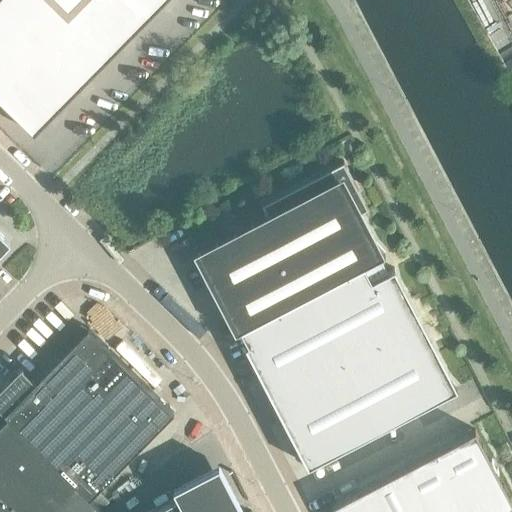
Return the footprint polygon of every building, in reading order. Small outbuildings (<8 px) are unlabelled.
[(0,0),(0,44),(4,48),(0,52),(0,100),(34,134),(166,0),(0,0)] [(341,162),(262,203),(271,221),(201,257),(242,334),(248,330),(253,340),(249,343),(312,463),(457,387),(389,257),(383,260),(359,214),(366,211),(341,162)] [(0,250),(11,239),(0,228),(0,250)] [(0,388),(0,408),(8,416),(79,486),(90,497),(175,411),(89,327),(35,381),(21,367),(0,388)] [(79,486),(8,416),(0,423),(0,511),(105,511),(90,497),(79,486)] [(511,503),(474,426),(330,499),(336,511),(502,511),(511,507),(511,503)] [(238,511),(243,510),(219,464),(173,488),(178,497),(149,511),(238,511)]
